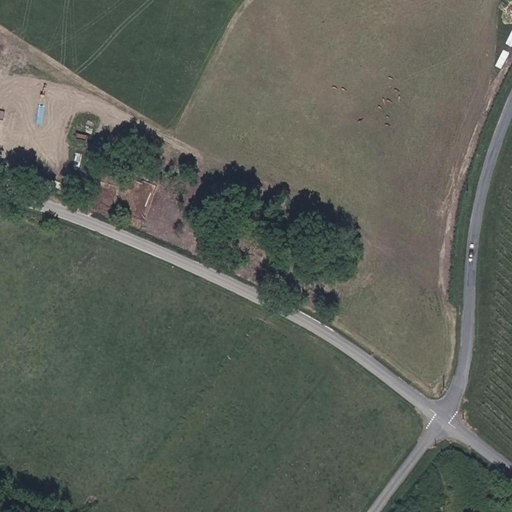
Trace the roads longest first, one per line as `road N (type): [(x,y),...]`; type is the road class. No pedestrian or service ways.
road 1 (unclassified): [(445,418),(293,313),(114,233),(0,193)]
road 2 (unclassified): [(511,115),(482,202),(465,373),(445,418)]
